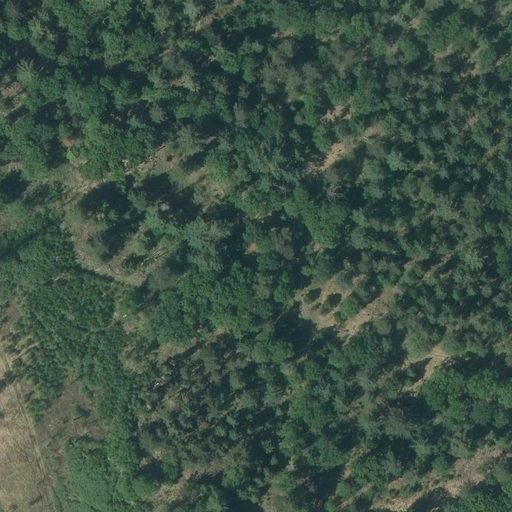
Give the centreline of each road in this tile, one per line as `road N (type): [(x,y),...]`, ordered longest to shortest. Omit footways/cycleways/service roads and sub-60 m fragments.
road 1 (track): [(207,0),(197,129),(211,170),(308,305),(315,330),(292,429),(289,511)]
road 2 (track): [(511,377),(114,275),(0,255)]
road 3 (track): [(0,177),(50,0)]
road 4 (track): [(367,0),(511,36)]
